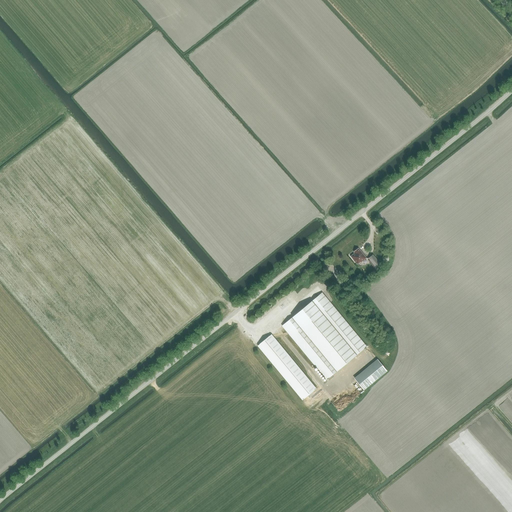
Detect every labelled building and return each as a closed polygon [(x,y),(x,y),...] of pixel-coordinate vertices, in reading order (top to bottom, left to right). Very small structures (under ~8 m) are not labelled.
[(360,263),(366,258),(359,248),(354,252),(355,253),(351,256),(357,264),(360,262),(360,263)] [(375,258),(371,261),(375,266),(380,263),(375,258)] [(321,294),(282,326),(327,381),(367,348),(321,294)] [(271,335),(258,345),(302,400),(316,389),(271,335)] [(377,360),(355,378),(365,390),(387,372),(377,360)]
